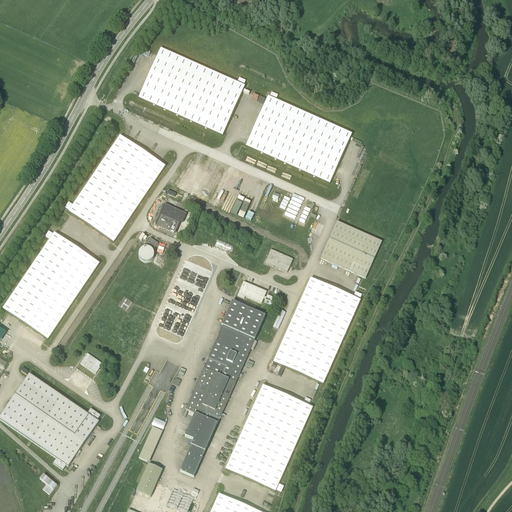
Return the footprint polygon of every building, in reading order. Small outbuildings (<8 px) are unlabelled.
[(222,137),(245,87),(243,86),(246,81),(239,78),(237,83),(160,49),(138,99),(222,137)] [(332,178),(351,138),(352,135),(275,101),(278,96),(271,93),(271,94),(270,95),(269,98),(267,97),(266,100),(246,144),(245,147),(330,185),(332,178)] [(114,244),(165,167),(120,137),(73,206),(69,203),(64,209),(69,212),(68,213),(114,244)] [(174,184),(180,187),(184,180),(180,178),(181,176),(184,178),(186,176),(183,175),(180,174),(174,184)] [(240,192),(232,212),(237,214),(245,194),(240,192)] [(233,205),(230,204),(232,199),(226,197),(221,209),(230,212),(233,205)] [(245,219),(251,221),(257,208),(251,205),(245,219)] [(165,206),(156,225),(161,228),(166,230),(175,234),(180,222),(182,223),(185,215),(166,206),(165,206)] [(245,218),(247,211),(240,209),(238,216),(245,218)] [(320,259),(365,279),(382,243),(337,222),(320,259)] [(2,310),(9,314),(48,341),(100,264),(54,234),(53,235),(49,232),(45,238),(49,241),(2,310)] [(150,239),(146,245),(148,246),(154,250),(158,244),(155,242),(152,240),(150,239)] [(293,260),(271,250),(265,263),(287,273),(293,260)] [(310,279),(273,363),(323,386),(360,301),(359,301),(362,296),(355,293),(353,298),(310,279)] [(238,294),(237,296),(244,299),(244,298),(245,297),(261,304),(263,299),(265,300),(264,303),(265,303),(273,307),(276,299),(267,295),(266,298),(264,297),(267,293),(267,292),(243,283),(241,288),(241,289),(238,294)] [(193,441),(180,472),(194,478),(265,317),(232,302),(221,326),(223,327),(185,410),(195,415),(185,437),(193,441)] [(273,327),(278,330),(286,312),(280,310),(273,327)] [(102,365),(87,354),(80,364),(95,375),(102,365)] [(164,392),(166,392),(179,366),(166,360),(160,373),(156,371),(154,371),(152,374),(153,405),(160,390),(164,392)] [(71,463),(96,427),(99,422),(97,421),(99,419),(100,417),(101,416),(90,409),(87,414),(29,375),(26,379),(1,415),(0,417),(0,420),(30,441),(31,442),(56,459),(53,464),(63,471),(64,470),(65,468),(66,466),(68,468),(71,463)] [(263,386),(225,470),(275,493),(276,491),(281,494),(284,487),(279,485),(313,408),(263,386)] [(151,425),(163,431),(166,423),(155,418),(151,425)] [(139,459),(149,463),(162,433),(152,428),(139,459)] [(148,465),(136,492),(150,498),(156,484),(162,471),(148,465)] [(43,474),(39,479),(53,491),(57,486),(43,474)] [(172,492),(166,505),(181,511),(187,511),(193,500),(172,492)] [(257,511),(219,495),(211,511),(257,511)]
